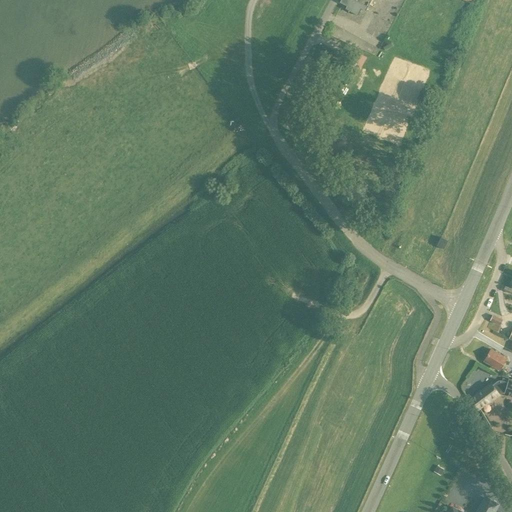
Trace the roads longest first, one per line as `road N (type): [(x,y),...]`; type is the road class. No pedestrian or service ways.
road 1 (unclassified): [(461,307),(362,248),(289,157),(249,78),(253,0)]
road 2 (track): [(0,198),(123,88),(214,60),(251,85)]
road 3 (secondary): [(368,511),(430,375)]
road 4 (unclassified): [(511,479),(471,411),(430,375)]
road 5 (secondary): [(461,307),(511,188)]
